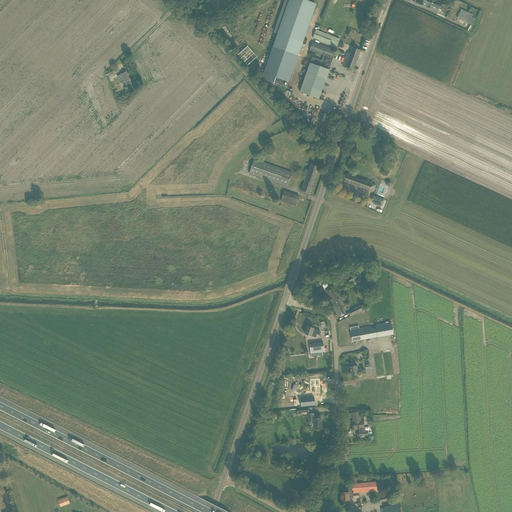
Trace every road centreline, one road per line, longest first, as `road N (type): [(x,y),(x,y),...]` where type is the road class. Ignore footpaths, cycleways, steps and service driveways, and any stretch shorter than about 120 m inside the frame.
road 1 (tertiary): [(285,303),(389,0)]
road 2 (unclassified): [(301,511),(327,475),(336,437),(334,325),(329,314),(285,303)]
road 3 (motorway): [(208,511),(0,403)]
road 4 (motorway): [(0,424),(173,511)]
road 5 (tertiary): [(223,479),(285,303)]
road 6 (track): [(330,168),(213,41)]
